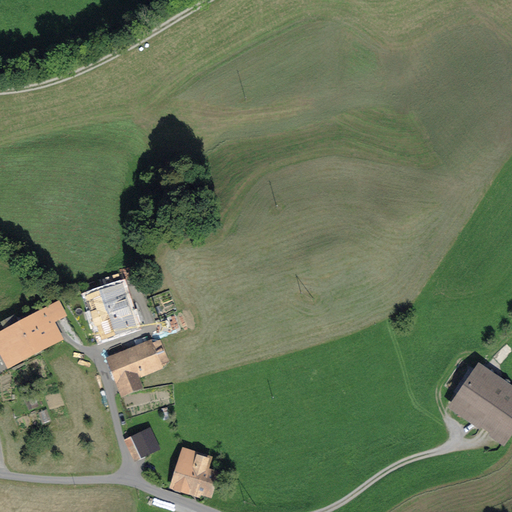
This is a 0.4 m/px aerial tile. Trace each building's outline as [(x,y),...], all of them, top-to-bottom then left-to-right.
[(93,297),(105,335),(141,323),(136,309),(129,311),(122,290),(123,289),(123,288),(93,297)] [(29,322),(24,314),(17,318),(33,349),(54,337),(47,324),(64,314),(57,302),(41,312),(42,314),(29,322)] [(5,349),(12,361),(33,349),(17,318),(16,316),(8,321),(12,329),(0,335),(0,346),(2,350),(5,349)] [(159,342),(150,345),(158,366),(167,362),(159,342)] [(151,369),(158,366),(150,345),(142,348),(151,369)] [(135,375),(151,369),(142,348),(127,355),(135,375)] [(140,388),(135,375),(127,355),(111,361),(124,392),(132,391),(140,388)] [(511,394),(478,371),(455,405),(505,440),(511,429),(511,394)] [(148,431),(127,441),(136,459),(156,449),(148,431)] [(186,456),(177,485),(209,494),(214,474),(203,471),(206,462),(186,456)]
